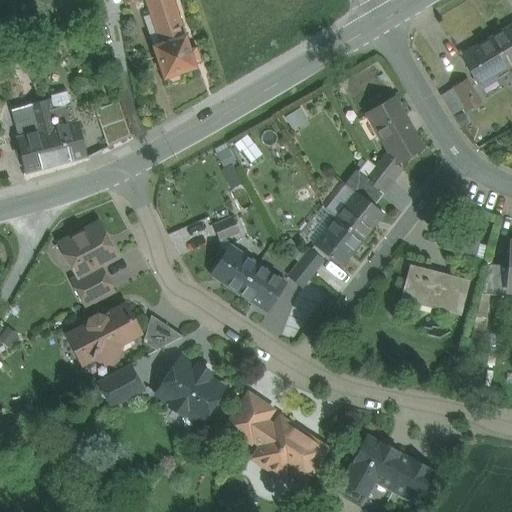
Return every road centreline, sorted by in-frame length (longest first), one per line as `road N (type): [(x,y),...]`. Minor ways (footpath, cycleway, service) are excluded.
road 1 (secondary): [(381,25),(122,168)]
road 2 (residential): [(457,155),(288,367)]
road 3 (residential): [(122,168),(172,282),(288,367)]
road 4 (residential): [(288,367),(431,413),(511,424)]
road 5 (residential): [(457,155),(381,25)]
road 6 (secondary): [(122,168),(0,210)]
road 7 (track): [(0,304),(59,194)]
